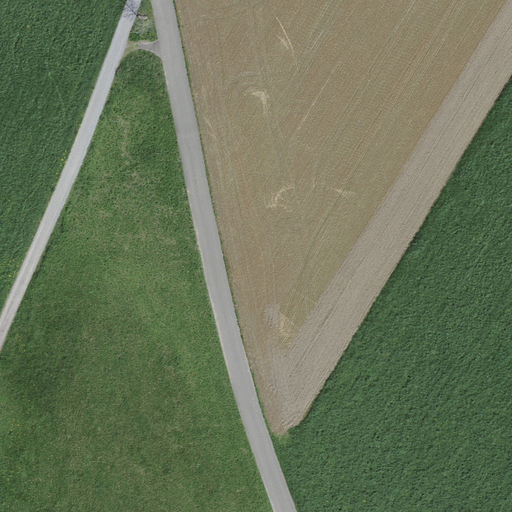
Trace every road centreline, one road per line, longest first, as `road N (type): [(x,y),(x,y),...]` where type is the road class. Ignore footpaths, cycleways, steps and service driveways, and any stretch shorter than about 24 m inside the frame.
road 1 (tertiary): [(160,0),(228,339),(282,511)]
road 2 (track): [(0,350),(136,0)]
